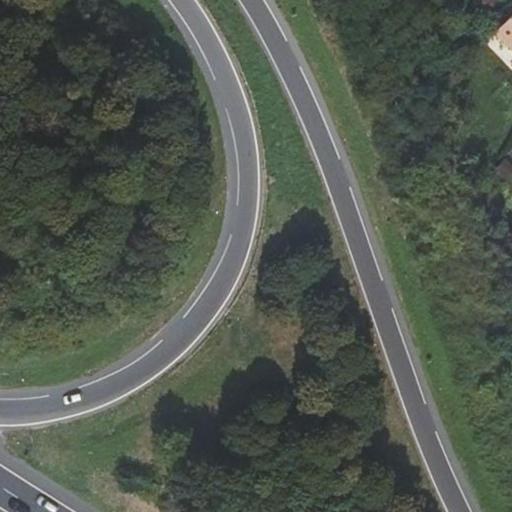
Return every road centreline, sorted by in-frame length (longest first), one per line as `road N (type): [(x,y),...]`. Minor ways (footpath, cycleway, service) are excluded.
road 1 (trunk): [(181,0),(223,70),(244,136),(247,198),(231,265),(180,338),(141,370),(64,404),(0,409)]
road 2 (trunk): [(460,511),(313,115),(251,0)]
